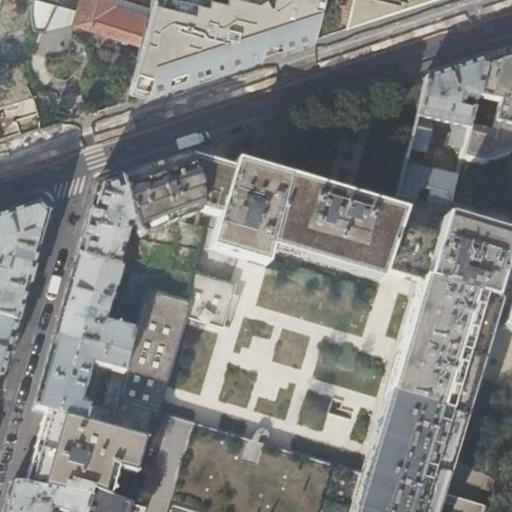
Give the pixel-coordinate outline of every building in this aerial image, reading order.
[(51,6),(27,0),(26,0),(24,15),(26,30),(27,33),(37,36),(51,6)] [(140,45),(145,26),(148,18),(107,7),(108,0),(74,0),(68,26),(140,45)] [(204,0),(204,2),(194,0),(152,0),(148,18),(145,26),(140,45),(127,96),(125,103),(142,98),(262,58),(308,43),(318,0),(204,0)] [(318,0),(308,43),(339,33),(376,20),(438,0),(318,0)] [(511,48),(500,52),(485,57),(463,149),(461,155),(481,156),(510,152),(511,142),(511,48)] [(442,71),(426,77),(410,143),(427,148),(434,120),(454,125),(449,146),(463,149),(485,57),(442,71)] [(108,430),(73,420),(49,413),(28,487),(85,501),(82,511),(482,511),(484,507),(433,492),(437,479),(447,444),(457,412),(470,367),(487,313),(490,302),(508,307),(501,328),(511,331),(511,257),(504,255),(508,238),(441,219),(436,235),(399,224),(403,212),(234,162),(232,167),(189,155),(201,190),(200,192),(201,207),(199,209),(219,215),(208,250),(248,262),(265,267),(272,243),(382,276),(383,272),(422,283),(365,474),(158,412),(187,317),(228,329),(241,285),(193,269),(185,297),(142,289),(134,324),(131,333),(125,357),(121,374),(108,430)] [(132,227),(143,263),(146,271),(145,276),(142,289),(185,297),(193,269),(204,227),(195,225),(199,209),(201,207),(200,192),(201,190),(189,155),(188,155),(153,167),(117,178),(132,227)] [(456,176),(405,164),(397,197),(416,199),(420,188),(429,191),(427,200),(449,204),(456,176)] [(85,221),(75,258),(114,268),(125,229),(132,227),(117,178),(105,182),(95,185),(85,221)] [(34,206),(3,216),(0,217),(0,319),(15,324),(26,282),(45,216),(34,206)] [(118,270),(114,268),(75,258),(63,302),(53,337),(125,357),(131,333),(101,323),(110,289),(113,290),(118,270)] [(136,268),(135,274),(145,276),(146,271),(143,263),(141,269),(136,268)] [(142,289),(145,276),(135,274),(132,273),(122,316),(126,318),(125,322),(134,324),(142,289)] [(0,375),(0,376),(5,358),(15,324),(0,319),(0,375)] [(111,371),(121,374),(125,357),(53,337),(42,376),(33,408),(49,413),(73,420),(78,402),(89,364),(111,371)] [(108,430),(121,374),(111,371),(101,409),(78,402),(73,420),(108,430)] [(28,487),(12,483),(3,511),(49,511),(50,511),(54,511),(82,511),(85,501),(28,487)]
